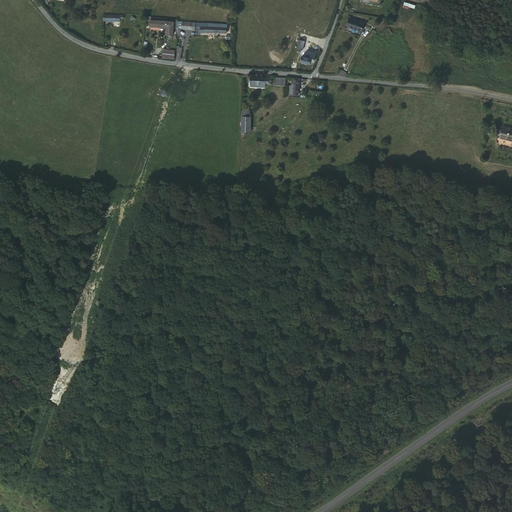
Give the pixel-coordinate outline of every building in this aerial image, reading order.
[(346,25),(362,30),(365,22),(349,17),(346,25)] [(181,28),(194,30),(195,27),(195,24),(195,23),(195,22),(181,21),(181,28)] [(200,28),(200,34),(213,32),(219,31),(225,32),(225,26),(223,26),(223,25),(200,23),(200,28)] [(264,83),(270,84),(271,76),(264,76),(264,77),(249,76),(249,82),(250,82),(250,85),(264,86),(264,83)] [(284,77),(275,77),(274,84),(284,85),(284,77)] [(296,93),(298,78),(292,78),(292,83),(291,83),(291,85),(288,85),(288,94),(292,95),(292,93),(296,93)] [(501,136),(511,138),(511,126),(504,125),(501,136)]
